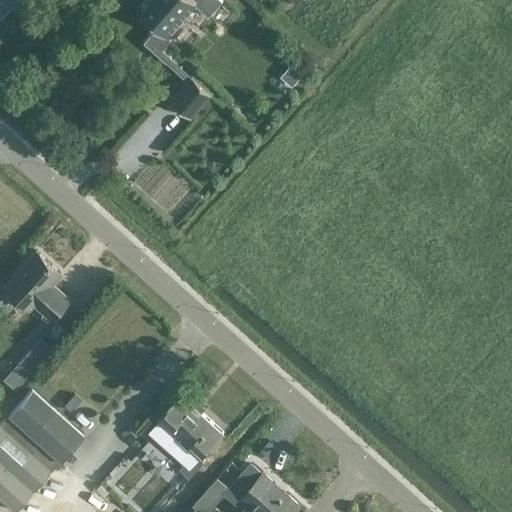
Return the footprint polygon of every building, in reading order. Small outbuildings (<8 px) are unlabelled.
[(210,12),(207,15),(208,16),(222,0),(145,0),(138,9),(157,26),(144,41),(167,62),(168,61),(154,48),(196,0),(210,12)] [(303,75),(291,64),(281,75),(293,86),(303,75)] [(192,75),(171,99),(191,117),(212,93),(192,75)] [(37,250),(6,285),(30,307),(35,302),(52,318),(70,299),(52,283),(62,272),(37,250)] [(16,385),(54,343),(42,333),(4,375),(16,385)] [(0,419),(0,498),(13,509),(81,433),(30,386),(0,419)] [(200,459),(225,431),(182,393),(157,420),(200,459)] [(292,511),(300,504),(263,472),(254,464),(247,472),(227,495),(236,503),(241,496),(259,511),(292,511)]
